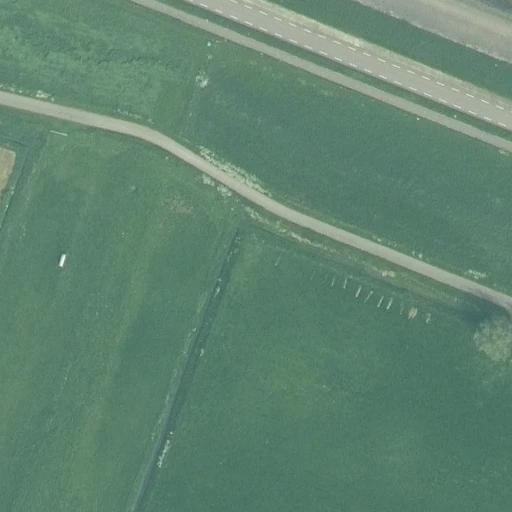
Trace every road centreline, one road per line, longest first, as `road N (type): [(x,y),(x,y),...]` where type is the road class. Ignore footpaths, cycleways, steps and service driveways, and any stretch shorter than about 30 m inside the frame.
road 1 (unclassified): [(511,304),(256,199),(152,135),(0,97)]
road 2 (tertiary): [(511,119),(210,0)]
